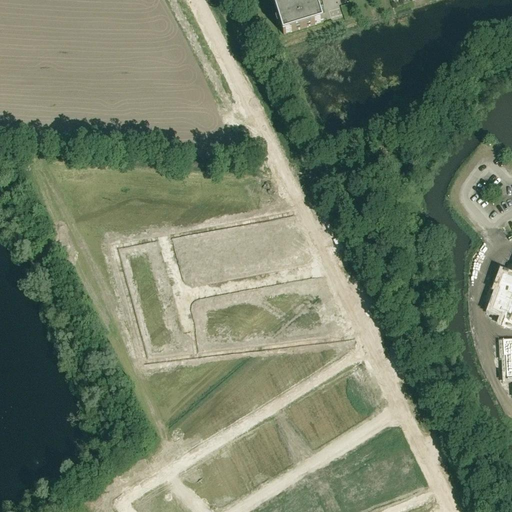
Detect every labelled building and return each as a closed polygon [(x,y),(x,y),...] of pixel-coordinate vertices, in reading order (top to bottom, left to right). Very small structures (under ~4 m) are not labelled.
[(272,0),(284,36),(324,24),(316,0),(315,1),(314,0),(272,0)] [(498,290),(491,312),(504,316),(501,325),(511,329),(511,321),(510,321),(511,315),(511,278),(502,274),(497,290),(498,290)] [(511,340),(502,340),(503,357),(505,357),(506,379),(511,378),(511,340)] [(352,368),(343,373),(353,389),(362,384),(352,368)] [(343,373),(334,379),(344,395),(353,389),(343,373)] [(334,379),(326,384),(336,400),(344,395),(334,379)] [(326,384),(317,389),(327,405),(336,400),(326,384)] [(317,389),(308,395),(318,411),(327,405),(317,389)] [(308,395),(300,400),(310,416),(318,411),(308,395)] [(300,400),(291,406),(301,422),(310,416),(300,400)] [(261,424),(252,430),(262,446),(271,440),(261,424)] [(252,430),(243,435),(253,451),(262,446),(252,430)] [(243,435),(235,441),(244,457),(253,451),(243,435)] [(397,435),(377,444),(382,456),(378,458),(381,463),(392,459),(390,453),(403,448),(397,435)] [(235,441),(226,446),(236,462),(244,457),(235,441)] [(226,446),(217,451),(227,467),(236,462),(226,446)] [(217,451),(209,457),(218,473),(227,467),(217,451)] [(209,457),(200,462),(210,478),(218,473),(209,457)] [(200,462),(191,468),(201,484),(210,478),(200,462)] [(403,476),(392,481),(394,486),(398,485),(403,497),(424,488),(418,476),(405,482),(403,476)] [(368,490),(357,495),(363,511),(368,511),(376,509),(371,497),(377,495),(372,484),(366,486),(368,490)] [(344,496),(338,498),(343,509),(348,507),(350,511),(363,511),(357,495),(345,500),(344,496)] [(158,511),(145,499),(136,508),(139,511),(169,511),(172,509),(168,505),(160,511),(158,511)]
